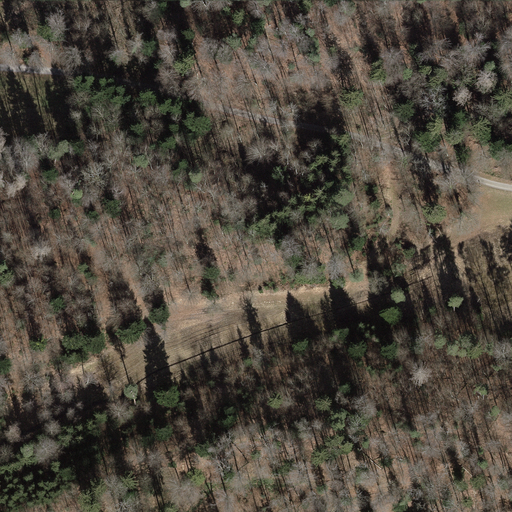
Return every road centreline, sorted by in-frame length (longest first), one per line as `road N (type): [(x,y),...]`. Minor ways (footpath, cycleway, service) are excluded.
road 1 (track): [(0,67),(168,91),(364,139),(511,187)]
road 2 (track): [(394,149),(397,221),(356,281)]
